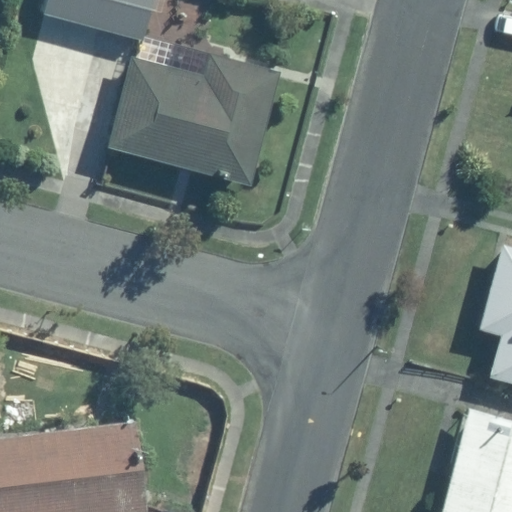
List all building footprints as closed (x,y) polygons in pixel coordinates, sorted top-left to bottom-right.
[(149,0),(41,0),(37,16),(137,45),(149,0)] [(278,72),(144,35),(113,148),(247,185),(278,72)] [(511,245),(505,243),(478,332),(501,339),(490,375),(511,381),(511,245)] [(511,511),(511,417),(469,406),(439,511),(511,511)] [(0,511),(138,511),(131,424),(0,436),(0,511)]
